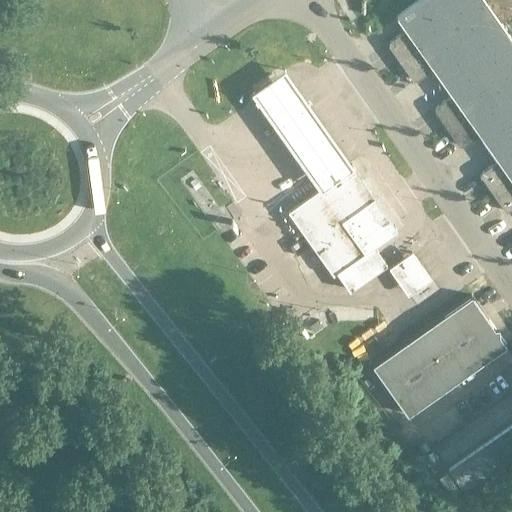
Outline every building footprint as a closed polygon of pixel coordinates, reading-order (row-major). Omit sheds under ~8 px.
[(511,0),(416,0),(396,15),(406,28),(389,40),(388,44),(413,78),(417,79),(433,67),(443,80),(452,93),(435,105),(434,109),(447,127),(459,144),(463,144),(479,133),(498,159),(481,171),(480,174),(505,209),(509,210),(511,207),(511,37),(500,20),(511,11),(511,0)] [(322,185),(352,164),(285,67),(256,88),(322,185)] [(322,185),(317,188),(288,209),(333,274),(337,271),(343,279),(350,289),(386,263),(380,254),(374,245),(397,228),(352,164),(322,185)] [(506,344),(471,294),(372,363),(407,413),(506,344)] [(511,429),(510,426),(501,432),(511,447),(511,429)] [(511,447),(501,432),(492,438),(506,458),(511,454),(511,447)] [(492,438),(484,444),(498,464),(506,458),(492,438)] [(484,444),(475,450),(489,470),(498,464),(484,444)] [(466,456),(480,477),(489,470),(475,450),(466,456)] [(458,462),(472,483),(480,477),(466,456),(458,462)] [(449,468),(463,489),(472,483),(458,462),(449,468)]
